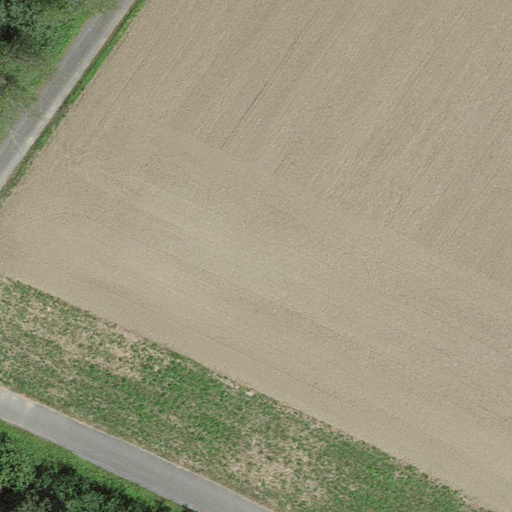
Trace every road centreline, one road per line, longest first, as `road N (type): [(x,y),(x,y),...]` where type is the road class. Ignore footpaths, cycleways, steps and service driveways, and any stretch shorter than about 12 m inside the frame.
road 1 (track): [(223,511),(0,403)]
road 2 (track): [(106,0),(0,141)]
